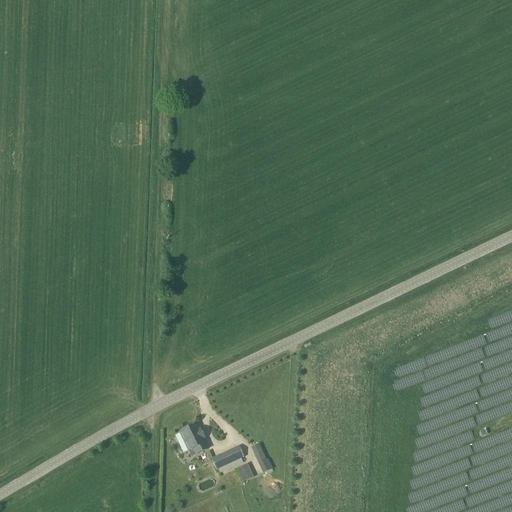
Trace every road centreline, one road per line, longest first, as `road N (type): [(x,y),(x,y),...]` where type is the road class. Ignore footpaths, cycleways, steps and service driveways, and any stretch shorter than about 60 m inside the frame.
road 1 (tertiary): [(0,494),(133,417),(511,236)]
road 2 (track): [(166,0),(152,408)]
